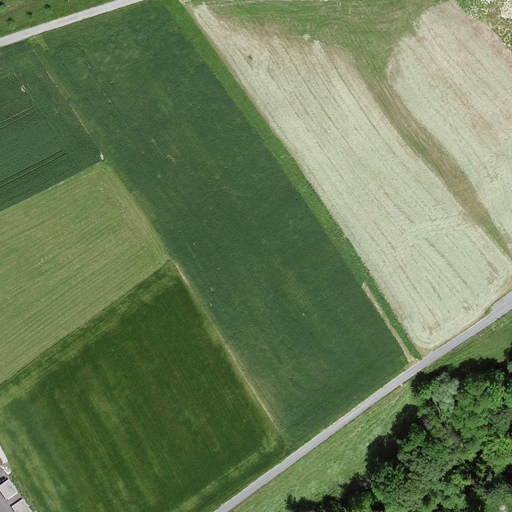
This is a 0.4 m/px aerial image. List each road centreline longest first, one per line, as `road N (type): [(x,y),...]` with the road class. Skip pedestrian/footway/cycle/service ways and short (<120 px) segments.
road 1 (residential): [(511,303),(220,511)]
road 2 (track): [(0,43),(135,0)]
